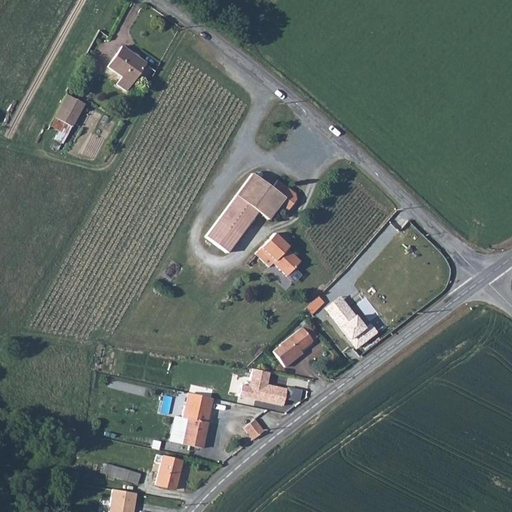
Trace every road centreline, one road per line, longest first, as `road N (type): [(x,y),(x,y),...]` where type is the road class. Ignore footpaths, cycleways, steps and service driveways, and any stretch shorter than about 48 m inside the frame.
road 1 (unclassified): [(158,0),(302,111),(483,278)]
road 2 (tertiary): [(192,511),(245,459),(483,278)]
road 3 (track): [(189,21),(111,163),(90,168),(0,144)]
